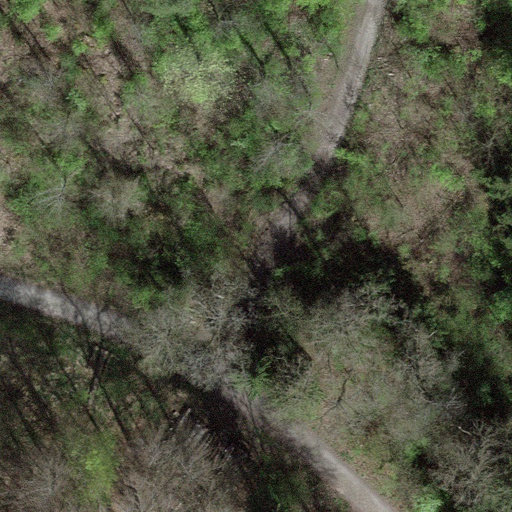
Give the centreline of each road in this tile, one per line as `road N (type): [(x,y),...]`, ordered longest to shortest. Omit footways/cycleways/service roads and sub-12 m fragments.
road 1 (track): [(0,289),(86,312),(211,368),(382,511)]
road 2 (track): [(372,0),(337,129),(211,368)]
